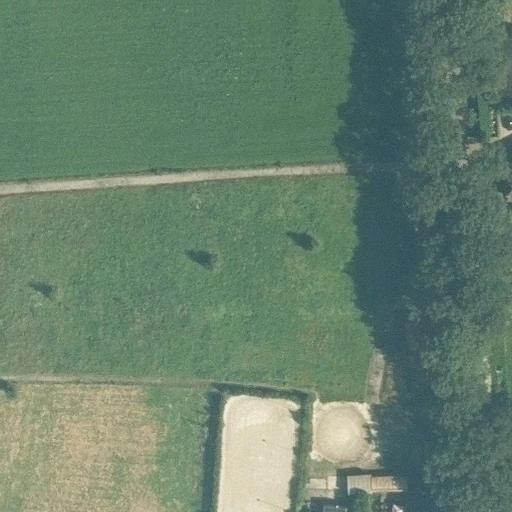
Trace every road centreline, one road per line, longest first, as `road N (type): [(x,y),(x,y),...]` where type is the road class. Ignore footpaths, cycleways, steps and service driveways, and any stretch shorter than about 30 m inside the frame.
road 1 (unclassified): [(466,276),(447,0)]
road 2 (unclassified): [(488,511),(471,333)]
